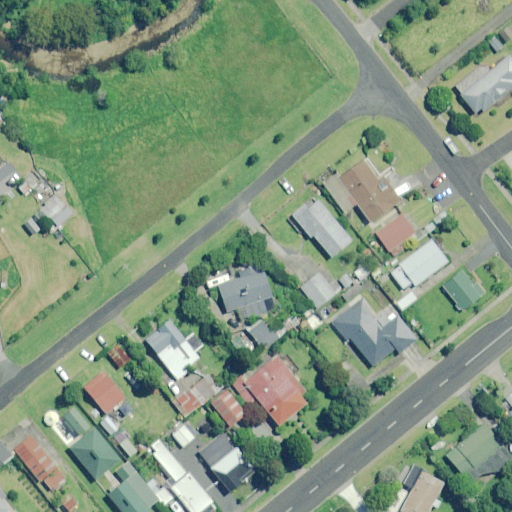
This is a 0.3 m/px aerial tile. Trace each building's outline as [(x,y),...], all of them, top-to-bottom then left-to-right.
[(511,89),(511,57),(509,55),(485,75),(479,67),(454,87),(479,117),(511,89)] [(337,173),(322,183),(343,213),(358,203),(371,222),(401,201),(384,176),(380,179),(365,159),(340,177),(337,173)] [(352,241),(315,195),(292,214),(310,237),(313,234),(332,258),(352,241)] [(65,206),(56,196),(43,208),(52,218),(65,206)] [(417,232),(404,213),(376,234),(393,258),(406,248),(402,243),(417,232)] [(448,262),(432,240),(391,271),(404,288),(413,282),(416,286),(448,262)] [(370,273),(364,265),(354,272),(360,280),(370,273)] [(272,297),(263,269),(218,284),(227,313),(242,308),(246,320),(267,314),(263,300),(272,297)] [(337,283),(331,288),(316,272),(300,287),(319,309),(334,295),(342,288),(337,283)] [(473,286),(462,272),(444,285),(464,310),(485,294),(477,283),(473,286)] [(383,328),(361,300),(333,322),(348,340),(351,338),(374,366),(396,349),(400,354),(418,340),(398,315),(383,328)] [(324,323),(316,312),(306,319),(314,329),(324,323)] [(200,358),(173,321),(148,339),(178,380),(190,372),(187,368),(200,358)] [(337,340),(327,329),(317,339),(326,350),(337,340)] [(120,345),(108,353),(120,368),(131,360),(120,345)] [(241,376),(231,384),(249,405),(257,398),(280,425),(306,404),(299,395),(305,390),(291,373),(297,368),(291,361),(286,366),(277,354),(245,380),(241,376)] [(126,398),(104,371),(85,387),(107,414),(126,398)] [(211,392),(202,381),(186,394),(183,391),(172,400),(184,414),(211,392)] [(246,415),(228,391),(210,404),(228,428),(246,415)] [(90,423),(79,410),(59,427),(70,440),(90,423)] [(119,428),(108,415),(100,423),(111,436),(119,428)] [(511,451),(511,448),(488,422),(448,459),(471,485),(482,474),(485,475),(488,475),(491,474),(494,474),(497,472),(500,471),(502,469),(504,467),(506,465),(508,462),(509,460),(510,457),(511,454),(511,451)] [(183,423),(171,433),(184,448),(196,437),(183,423)] [(108,442),(95,427),(71,447),(99,480),(124,458),(110,440),(108,442)] [(256,471),(223,432),(198,453),(231,492),(256,471)] [(57,467),(33,436),(15,450),(39,481),(42,479),(51,490),(66,478),(57,467)] [(0,467),(14,456),(1,440),(0,440),(0,467)] [(188,474),(161,441),(149,450),(177,484),(170,489),(189,511),(200,511),(213,502),(189,473),(188,474)] [(444,484),(423,472),(401,511),(402,511),(429,511),(433,506),(438,508),(441,502),(436,499),(444,484)] [(158,500),(135,473),(109,495),(122,511),(150,511),(148,508),(158,500)] [(69,511),(80,504),(74,496),(60,506),(64,511),(69,511)] [(0,511),(10,511),(0,497),(0,511)]
